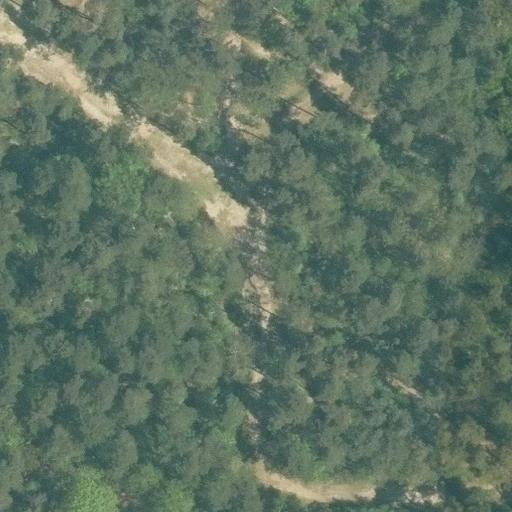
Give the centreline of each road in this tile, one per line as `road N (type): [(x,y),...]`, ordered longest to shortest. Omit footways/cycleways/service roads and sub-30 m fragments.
road 1 (track): [(511,493),(315,495),(271,474),(255,419),(262,322),(253,246),(202,183),(0,39)]
road 2 (track): [(511,464),(261,289)]
